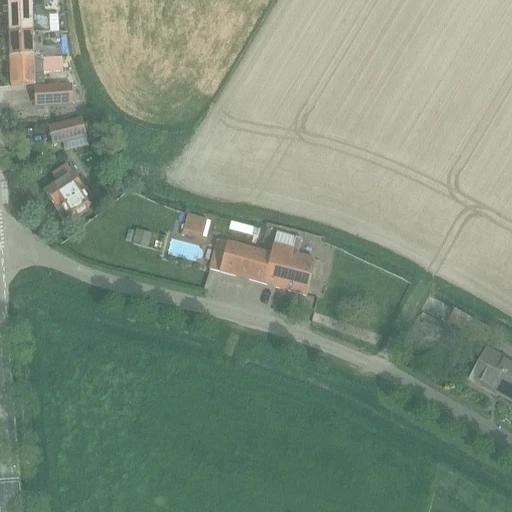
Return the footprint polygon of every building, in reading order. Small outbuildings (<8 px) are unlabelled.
[(6,0),(8,35),(41,33),(41,35),(59,33),(58,17),(41,19),(39,0),(6,0)] [(60,6),(59,28),(79,29),(79,6),(60,6)] [(41,33),(8,35),(8,58),(42,55),(42,59),(55,58),(55,50),(42,50),(41,35),(41,33)] [(42,55),(8,58),(10,87),(32,86),(44,85),(43,73),(63,72),(62,58),(55,58),(42,59),(42,55)] [(97,80),(59,78),(58,96),(96,97),(97,80)] [(53,146),(86,138),(81,120),(48,128),(53,146)] [(57,183),(44,192),(55,208),(58,206),(61,211),(59,215),(64,224),(69,223),(70,224),(94,207),(72,173),(66,166),(52,175),(57,183)] [(252,212),(249,222),(272,228),(274,218),(252,212)] [(205,233),(207,217),(189,214),(187,230),(205,233)] [(219,242),(210,271),(228,276),(246,281),(306,297),(314,261),(296,256),(301,239),(275,231),(268,257),(219,242)] [(485,327),(455,310),(447,323),(477,340),(485,327)] [(511,365),(486,351),(473,374),(499,388),(498,394),(511,401),(511,365)]
